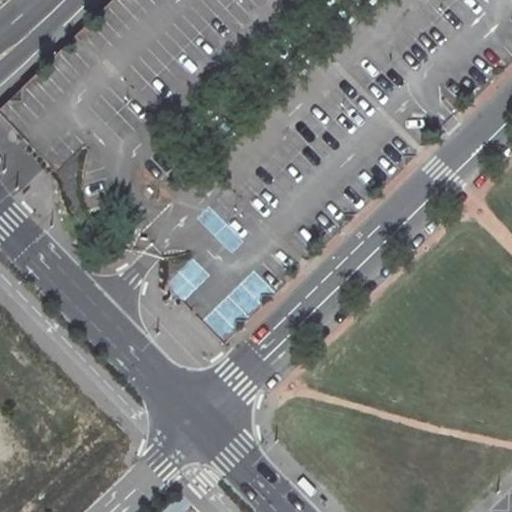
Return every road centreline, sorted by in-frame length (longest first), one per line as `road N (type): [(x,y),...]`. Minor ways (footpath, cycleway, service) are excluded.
road 1 (unclassified): [(509,119),(201,421)]
road 2 (tertiary): [(201,421),(0,218)]
road 3 (unclassified): [(110,511),(201,421)]
road 4 (tertiary): [(288,511),(201,421)]
